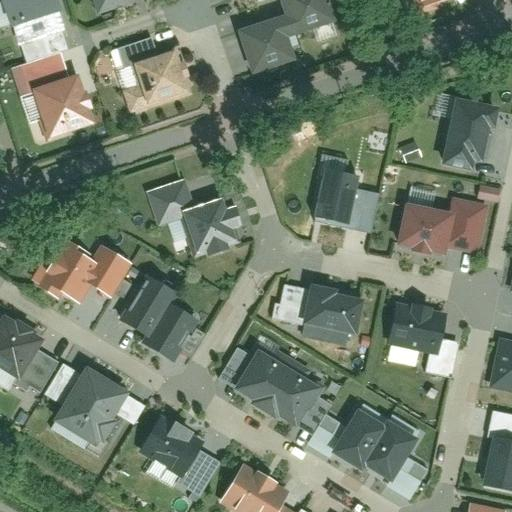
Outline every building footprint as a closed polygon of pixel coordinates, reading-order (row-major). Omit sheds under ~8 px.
[(54,0),(0,0),(16,46),(63,30),(57,14),(59,13),(54,0)] [(104,0),(108,12),(143,0),(104,0)] [(285,22),(238,38),(251,77),(289,64),(281,41),(331,24),(322,0),(282,0),(278,1),(285,22)] [(169,53),(132,66),(141,92),(125,97),(131,113),(183,95),(169,53)] [(75,79),(32,93),(48,140),(91,126),(75,79)] [(494,113),(448,105),(435,173),(481,181),(494,113)] [(356,175),(320,169),(310,224),(370,235),(377,195),(353,191),(356,175)] [(184,179),(143,192),(155,229),(180,221),(193,261),(244,244),(230,200),(195,212),(184,179)] [(476,185),(473,198),(493,203),(496,190),(476,185)] [(404,204),(427,209),(430,193),(407,188),(404,204)] [(442,218),(402,209),(392,253),(444,264),(447,251),(476,257),(487,209),(446,200),(442,218)] [(111,302),(134,263),(98,243),(89,260),(47,237),(23,278),(77,308),(88,288),(111,302)] [(173,298),(143,281),(118,328),(144,342),(140,349),(173,367),(196,325),(167,309),(173,298)] [(359,298),(303,288),(295,329),(352,340),(359,298)] [(445,315),(391,305),(383,348),(437,358),(445,315)] [(39,344),(0,320),(0,376),(16,385),(35,352),(39,344)] [(511,342),(495,339),(485,394),(511,398),(511,342)] [(323,382),(258,345),(227,398),(293,435),(323,382)] [(57,364),(35,352),(16,385),(38,398),(57,364)] [(129,399),(82,371),(48,429),(95,457),(129,399)] [(379,430),(356,415),(329,458),(360,477),(364,470),(389,485),(416,441),(385,422),(379,430)] [(202,445),(155,420),(134,458),(181,483),(202,445)] [(511,433),(488,429),(479,484),(511,489),(511,433)] [(289,493),(239,462),(210,509),(214,511),(286,511),(280,508),(289,493)]
